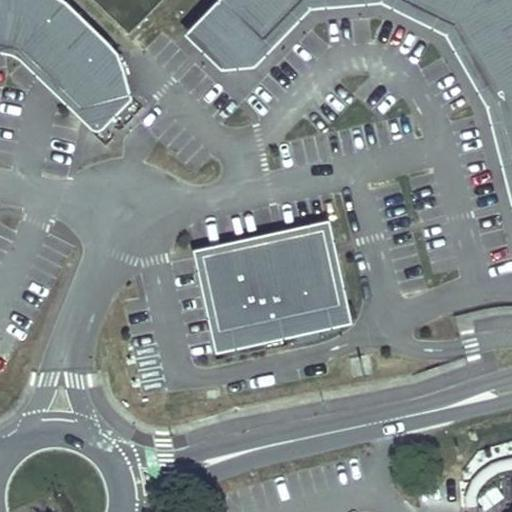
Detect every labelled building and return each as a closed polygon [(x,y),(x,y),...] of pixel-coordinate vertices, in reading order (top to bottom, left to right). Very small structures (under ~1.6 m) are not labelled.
[(0,0),(0,46),(4,46),(15,51),(23,57),(77,111),(127,96),(115,52),(62,1),(60,0),(0,0)] [(511,228),(511,179),(492,102),(449,25),(396,0),(298,0),(258,42),(212,0),(210,0),(177,36),(215,72),(248,70),(306,9),(376,3),(440,34),(480,106),(511,228)] [(492,102),(511,179),(511,0),(212,0),(258,42),(298,0),(396,0),(449,25),(492,102)] [(0,53),(2,54),(12,58),(18,63),(80,125),(94,139),(129,103),(127,96),(77,111),(23,57),(15,51),(4,46),(0,46),(0,53)] [(338,306),(346,304),(327,219),(188,249),(206,335),(214,333),(197,255),(320,228),(338,306)] [(214,333),(338,306),(320,228),(197,255),(214,333)] [(346,304),(338,306),(214,333),(206,335),(211,354),(350,324),(346,304)]
